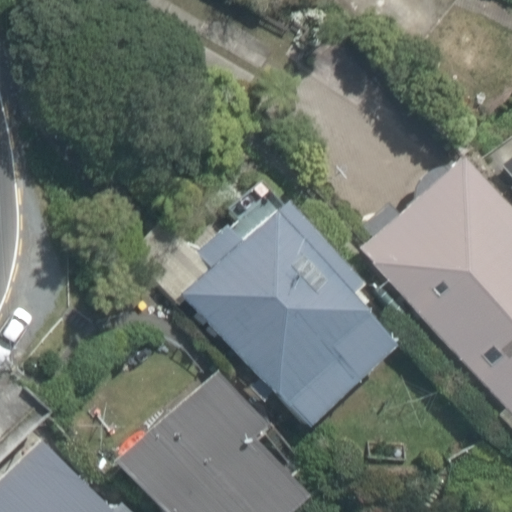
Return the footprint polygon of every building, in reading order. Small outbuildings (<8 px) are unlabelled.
[(511,148),(491,168),(511,189),(511,148)] [(495,418),(511,436),(511,245),(510,243),(511,241),(511,219),(455,155),(438,170),(424,170),(412,176),(405,187),(403,200),(353,245),(501,413),(495,418)] [(176,299),(297,434),(390,350),(340,294),(351,284),(254,177),(182,242),(161,218),(125,250),(172,303),(176,299)] [(107,462),(150,511),(271,511),(292,494),(243,438),(258,424),(211,370),(107,462)] [(0,473),(0,511),(118,511),(108,501),(98,511),(34,442),(0,473)]
